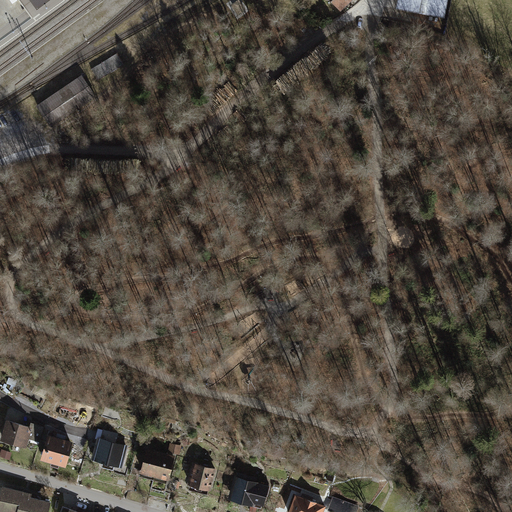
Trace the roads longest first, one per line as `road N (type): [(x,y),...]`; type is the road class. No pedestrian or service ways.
road 1 (track): [(364,8),(394,384),(367,436)]
road 2 (unclassified): [(0,155),(177,155),(199,145),(253,86),(364,8)]
road 3 (track): [(100,350),(20,319),(12,289),(21,262),(177,155)]
road 4 (track): [(100,350),(291,303),(383,247)]
road 5 (track): [(367,436),(100,350)]
road 6 (residential): [(0,466),(147,511)]
